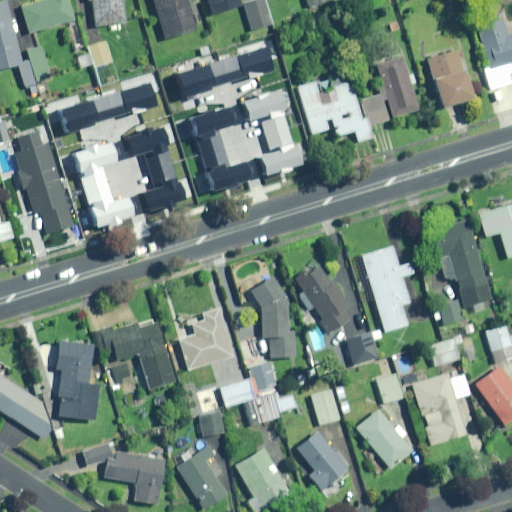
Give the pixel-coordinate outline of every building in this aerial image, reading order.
[(71,21),(64,0),(40,0),(17,7),(25,34),(71,21)] [(122,23),(118,0),(84,0),(84,2),(88,1),(91,27),(122,23)] [(149,0),(161,40),(193,30),(184,0),(149,0)] [(203,0),(209,16),(239,6),(236,0),(203,0)] [(270,25),(262,0),(252,0),(240,4),(249,31),(270,25)] [(0,69),(15,66),(18,65),(18,63),(2,1),(0,1),(0,69)] [(472,21),(488,70),(511,62),(511,33),(505,36),(498,13),(472,21)] [(109,62),(102,42),(86,47),(92,67),(109,62)] [(26,61),(32,83),(47,78),(38,47),(23,52),(26,61)] [(468,101),(454,51),(424,60),(430,80),(428,81),(437,110),(468,101)] [(374,65),(391,119),(417,111),(409,85),(413,83),(410,76),(406,77),(400,57),(374,65)] [(224,76),(218,58),(201,63),(206,81),(224,76)] [(282,73),(276,59),(268,62),(274,76),(282,73)] [(32,83),(26,61),(18,63),(18,65),(15,66),(21,87),(33,84),(32,83)] [(345,72),(326,78),(333,101),(319,105),(312,82),(294,88),(309,135),(326,130),(323,121),(328,119),(334,137),(351,132),(354,142),(369,138),(363,119),(359,120),(345,72)] [(120,102),(125,100),(122,90),(119,91),(117,84),(101,88),(106,106),(109,105),(115,125),(126,122),(120,102)] [(291,86),(277,90),(279,95),(261,101),(265,113),(244,120),(258,164),(300,151),(292,124),(302,121),(291,86)] [(387,120),(378,94),(360,100),(368,126),(387,120)] [(102,120),(101,110),(88,112),(89,122),(102,120)] [(192,204),(162,117),(127,129),(137,157),(143,155),(151,179),(156,177),(162,193),(168,191),(174,210),(192,204)] [(243,161),(230,121),(183,135),(197,182),(229,172),(227,166),(243,161)] [(71,227),(46,143),(39,145),(35,130),(12,137),(17,152),(12,154),(17,172),(15,173),(20,189),(23,188),(31,215),(37,213),(44,235),(71,227)] [(101,159),(97,144),(66,153),(76,187),(68,189),(75,212),(118,200),(106,158),(101,159)] [(503,259),(511,255),(511,204),(476,215),(482,238),(496,234),(503,259)] [(443,281),(447,280),(448,283),(453,281),(461,308),(468,306),(470,313),(483,310),(481,302),(486,301),(463,223),(429,233),(443,281)] [(395,269),(389,248),(358,258),(381,333),(404,326),(398,306),(406,303),(398,278),(411,274),(408,265),(395,269)] [(329,288),(317,266),(293,279),(304,301),(301,303),(305,311),(310,309),(323,334),(347,322),(341,310),(344,308),(332,287),(329,288)] [(271,360),(292,356),(283,299),(273,277),(251,293),(260,309),(261,338),(268,338),(271,360)] [(460,320),(452,300),(433,307),(440,328),(460,320)] [(231,358),(217,310),(202,315),(204,322),(191,326),(194,337),(179,341),(188,371),(231,358)] [(173,383),(157,325),(139,330),(137,325),(112,332),(111,329),(94,334),(100,356),(114,352),(116,360),(137,355),(147,390),(173,383)] [(511,336),(507,337),(504,326),(483,332),(492,364),(511,357),(511,336)] [(373,359),(365,333),(343,340),(351,366),(373,359)] [(457,359),(451,340),(426,347),(432,367),(457,359)] [(85,385),(87,374),(90,374),(92,353),(89,352),(89,345),(58,342),(56,370),(61,370),(58,397),(60,397),(58,417),(95,421),(98,386),(85,385)] [(476,359),(471,346),(459,351),(464,363),(476,359)] [(276,386),(270,363),(249,369),(255,391),(276,386)] [(467,395),(458,365),(443,369),(445,374),(409,385),(427,446),(462,435),(452,400),(467,395)] [(9,374),(0,367),(0,412),(44,439),(50,429),(43,404),(5,380),(9,374)] [(511,418),(511,367),(501,376),(495,367),(471,384),(501,426),(511,418)] [(400,398),(392,374),(372,381),(380,405),(400,398)] [(255,399),(249,380),(220,388),(225,407),(255,399)] [(42,394),(38,381),(30,384),(34,396),(42,394)] [(336,401),(345,399),(342,385),(333,387),(336,401)] [(337,420),(329,391),(311,396),(319,425),(337,420)] [(275,395),(244,403),(250,425),(281,417),(280,412),(295,408),(292,396),(276,400),(275,395)] [(345,399),(336,401),(340,415),(349,413),(345,399)] [(408,451),(374,411),(352,429),(387,470),(408,451)] [(223,432),(218,413),(198,417),(203,437),(223,432)] [(180,423),(179,415),(163,419),(165,427),(180,423)] [(344,470),(315,434),(295,449),(313,471),(307,477),(318,491),(344,470)] [(159,491),(164,461),(113,451),(111,445),(82,452),(86,467),(105,463),(103,479),(135,484),(132,501),(165,507),(167,492),(159,491)] [(262,511),(291,497),(264,448),(234,465),(252,499),(246,502),(251,511),(262,511)] [(199,454),(176,469),(203,510),(225,496),(199,454)]
